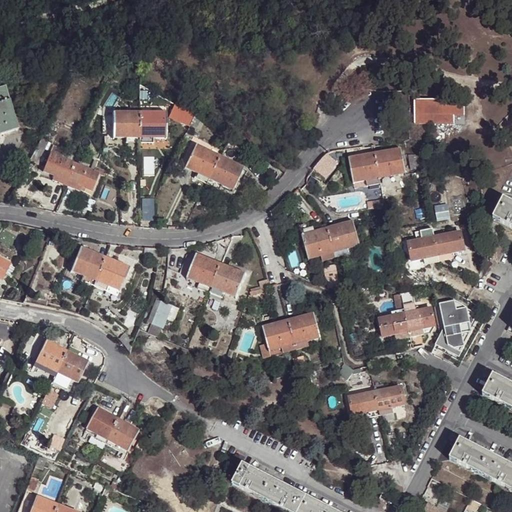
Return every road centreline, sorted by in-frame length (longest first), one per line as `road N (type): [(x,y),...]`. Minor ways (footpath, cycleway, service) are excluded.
road 1 (residential): [(364,117),(314,153),(268,204),(218,229),(148,235),(0,209)]
road 2 (track): [(339,134),(323,121),(342,75),(358,63),(411,64),(511,88)]
